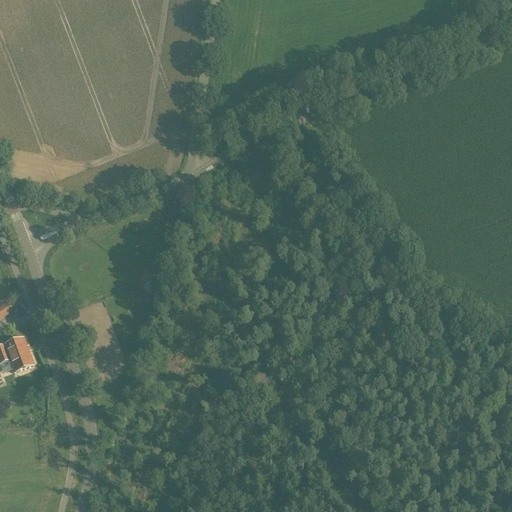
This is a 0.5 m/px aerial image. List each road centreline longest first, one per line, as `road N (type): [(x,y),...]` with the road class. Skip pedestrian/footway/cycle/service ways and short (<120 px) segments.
road 1 (unclassified): [(190,178),(293,113),(511,29)]
road 2 (tertiary): [(80,511),(90,466),(86,404),(25,243)]
road 3 (tertiary): [(190,178),(216,0)]
road 4 (tertiary): [(25,243),(190,178)]
